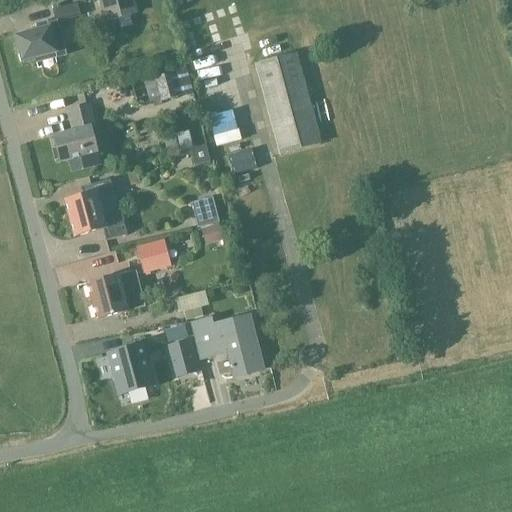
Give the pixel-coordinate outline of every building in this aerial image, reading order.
[(96,0),(103,23),(136,14),(132,0),(96,0)] [(76,5),(52,11),(55,23),(79,17),(76,5)] [(37,29),(14,36),(22,64),(31,62),(30,58),(53,52),(54,59),(64,56),(55,23),(45,26),(44,22),(36,25),(37,29)] [(253,65),(278,156),(320,144),(295,54),(253,65)] [(154,79),(160,102),(191,94),(185,70),(154,79)] [(58,163),(66,161),(69,173),(99,165),(95,148),(93,149),(86,124),(91,122),(86,106),(67,111),(73,132),(51,138),(58,163)] [(187,132),(173,136),(177,152),(191,149),(187,132)] [(209,162),(204,147),(189,151),(193,167),(209,162)] [(92,193),(63,201),(73,238),(101,230),(104,241),(124,235),(121,220),(122,220),(120,217),(118,215),(115,213),(109,212),(110,211),(113,204),(113,198),(108,181),(87,186),(88,188),(90,187),(92,193)] [(211,199),(190,204),(196,229),(217,224),(211,199)] [(218,224),(200,229),(204,245),(222,241),(218,224)] [(163,241),(135,248),(142,274),(169,266),(163,241)] [(125,312),(143,307),(134,272),(116,277),(116,276),(85,284),(95,321),(125,312)] [(199,307),(182,311),(184,321),(201,317),(199,307)] [(225,352),(232,378),(262,370),(248,316),(212,326),(210,319),(190,325),(200,359),(225,352)] [(184,328),(162,334),(165,345),(187,339),(184,328)] [(187,343),(166,348),(174,378),(195,373),(187,343)] [(106,354),(104,355),(116,398),(118,398),(117,394),(152,385),(153,388),(154,388),(143,344),(141,345),(141,346),(108,355),(106,355),(106,354)]
